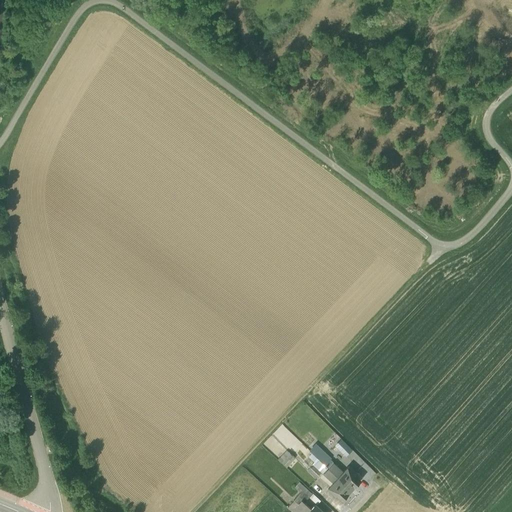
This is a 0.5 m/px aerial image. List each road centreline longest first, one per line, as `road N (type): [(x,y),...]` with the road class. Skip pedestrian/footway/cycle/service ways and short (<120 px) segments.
road 1 (track): [(188,511),(442,242)]
road 2 (unclassified): [(47,511),(43,465),(0,307)]
